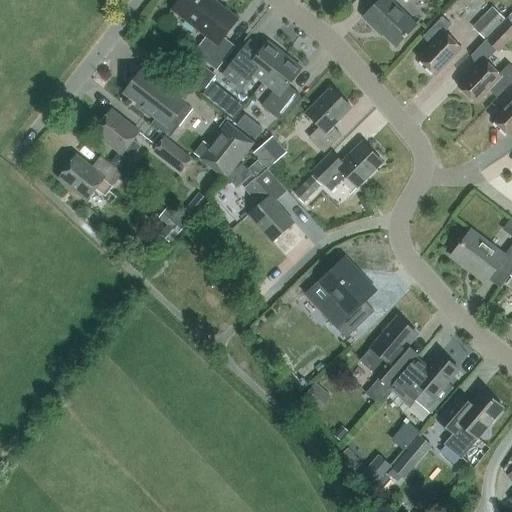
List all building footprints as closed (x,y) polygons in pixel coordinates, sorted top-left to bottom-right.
[(238,18),(214,0),(196,0),(195,0),(179,0),(165,20),(173,10),(207,37),(195,52),(217,69),(235,45),(224,37),(238,18)] [(370,0),(375,5),(364,17),(376,29),(378,27),(396,45),(416,25),(392,3),(395,0),(370,0)] [(505,19),(492,6),(472,26),(485,39),(505,19)] [(462,49),(445,32),(452,25),(444,16),(424,37),(432,45),(419,58),(437,75),(462,49)] [(487,40),(499,52),(511,38),(511,23),(507,19),(487,40)] [(242,88),(253,73),(264,82),(285,55),(267,41),(261,49),(250,41),(224,74),(242,88)] [(302,68),(285,55),(264,82),(274,89),(266,100),(273,106),(270,111),(282,120),(297,100),(285,91),(302,68)] [(500,74),(484,59),(459,85),(477,103),(490,88),(498,96),(511,81),(511,65),(510,64),(500,74)] [(188,79),(203,91),(215,75),(200,63),(188,79)] [(138,104),(136,106),(150,117),(152,115),(156,118),(151,124),(169,138),(191,109),(142,70),(124,93),(138,104)] [(213,82),(202,95),(218,107),(228,94),(213,82)] [(324,152),(341,135),(333,126),(352,107),(331,87),(306,112),(321,126),(310,137),(324,152)] [(511,100),(494,120),(511,136),(511,135),(511,100)] [(110,111),(93,133),(129,160),(141,145),(133,139),(138,132),(110,111)] [(246,132),(255,140),(263,130),(254,122),(246,132)] [(253,144),(228,124),(201,158),(226,178),(253,144)] [(153,152),(181,173),(192,158),(165,137),(153,152)] [(331,191),(346,176),(357,188),(382,162),(362,142),(341,163),(330,152),(311,171),(331,191)] [(123,173),(100,156),(92,167),(76,154),(58,178),(86,200),(96,188),(105,195),(123,173)] [(249,168),(258,178),(268,168),(259,159),(249,168)] [(268,168),(255,180),(246,188),(260,204),(249,214),(274,242),(295,223),(276,202),(288,191),(268,168)] [(321,185),(311,175),(293,193),(303,203),(321,185)] [(201,208),(208,200),(199,193),(180,215),(189,223),(201,208)] [(167,207),(158,218),(168,225),(160,235),(170,243),(187,224),(167,207)] [(486,282),(498,266),(510,275),(511,271),(511,245),(504,256),(470,231),(451,257),(486,282)] [(375,290),(345,258),(320,281),(343,306),(329,320),(346,338),(375,311),(365,300),(375,290)] [(360,361),(391,387),(409,365),(418,354),(408,345),(418,334),(398,317),(360,361)] [(447,384),(458,371),(439,354),(427,368),(417,359),(390,390),(410,406),(416,400),(432,413),(431,414),(453,388),(452,388),(447,384)] [(291,372),(284,378),(292,387),(297,382),(299,381),(291,372)] [(318,412),(332,396),(315,382),(302,398),(318,412)] [(382,397),(372,389),(366,395),(377,403),(382,397)] [(470,403),(460,394),(438,419),(454,434),(446,444),(462,457),(479,436),(489,436),(488,427),(504,407),(482,389),(470,403)] [(340,441),(348,431),(341,425),(333,435),(340,441)] [(403,478),(422,457),(410,447),(392,468),(403,478)] [(391,466),(379,455),(361,475),(373,486),(391,466)]
